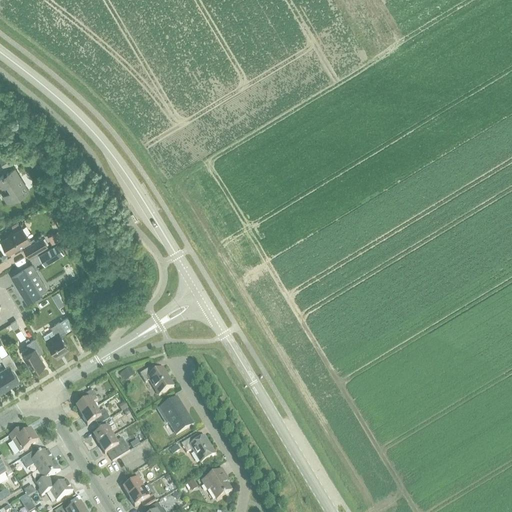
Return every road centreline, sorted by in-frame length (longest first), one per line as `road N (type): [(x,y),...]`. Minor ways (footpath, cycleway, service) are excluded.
road 1 (secondary): [(201,298),(103,144),(0,51)]
road 2 (secondary): [(330,511),(201,298)]
road 3 (residential): [(240,511),(242,479),(182,367)]
road 4 (residential): [(111,511),(40,396)]
road 5 (unclassified): [(95,361),(201,298)]
